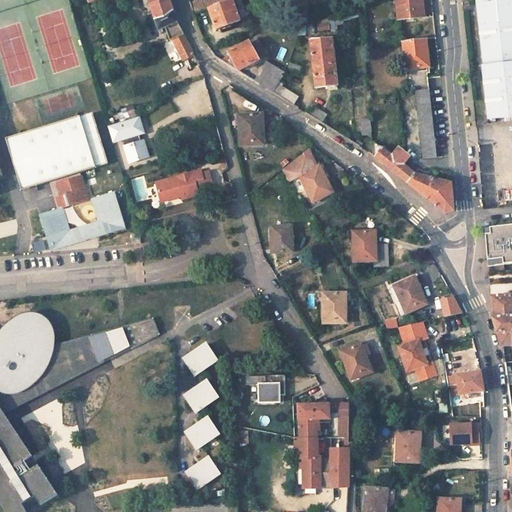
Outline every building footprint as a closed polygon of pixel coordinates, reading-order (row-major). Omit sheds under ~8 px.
[(143,0),(146,6),(148,5),(159,31),(165,29),(166,33),(169,40),(172,40),(183,59),(193,54),(178,25),(176,20),(169,0),(143,0)] [(203,0),(188,6),(191,15),(207,9),(232,0),(203,0)] [(240,0),(232,0),(207,9),(215,30),(247,18),(240,0)] [(423,17),(421,0),(396,0),(399,19),(423,17)] [(511,116),(511,0),(483,0),(476,1),(484,64),(481,64),(487,114),(500,113),(501,118),(511,116)] [(331,39),(311,41),(317,88),(337,85),(331,39)] [(429,73),(425,39),(403,42),(408,75),(429,73)] [(258,60),(248,43),(229,54),(232,60),(226,64),(232,68),(238,71),(258,60)] [(263,87),(272,93),(275,95),(280,98),(286,90),(278,84),(286,73),(272,65),(259,84),(263,87)] [(288,72),(298,76),(300,68),(290,65),(288,72)] [(297,97),(286,90),(280,98),(292,105),(297,97)] [(432,117),(429,90),(416,92),(424,158),(437,157),(432,117)] [(326,115),(313,107),(308,115),(315,119),(321,123),(326,115)] [(109,164),(93,112),(7,138),(22,190),(109,164)] [(262,115),(243,116),(243,130),(240,131),(241,145),(261,145),(261,129),(263,129),(262,115)] [(147,158),(139,134),(143,133),(138,119),(110,128),(114,142),(123,139),(130,163),(147,158)] [(370,119),(362,120),(363,135),(371,134),(370,119)] [(375,142),(372,142),(373,156),(393,171),(445,214),(454,212),(451,184),(414,174),(403,164),(409,156),(399,148),(392,156),(375,142)] [(303,153),(281,170),(286,177),(295,172),(297,176),(299,175),(312,201),(313,201),(313,202),(331,193),(331,192),(324,179),(326,178),(319,165),(315,167),(311,159),(307,161),(303,153)] [(202,170),(207,186),(215,184),(211,168),(202,170)] [(183,195),(184,198),(201,194),(200,191),(207,189),(207,186),(202,170),(158,181),(163,200),(183,195)] [(297,176),(295,172),(286,177),(288,181),(297,176)] [(91,201),(85,181),(83,175),(62,181),(66,194),(61,196),(57,197),(61,210),(66,209),(91,201)] [(66,194),(62,181),(57,183),(61,196),(66,194)] [(128,228),(117,193),(91,201),(97,221),(71,229),(66,209),(61,210),(40,216),(47,239),(50,248),(51,251),(86,241),(126,229),(128,228)] [(291,227),(272,227),(272,237),(275,237),(275,253),(292,252),(291,227)] [(511,229),(495,231),(496,247),(494,247),(496,262),(495,262),(496,270),(511,268),(511,229)] [(375,231),(356,232),(357,246),(354,247),(354,261),(374,261),(374,267),(388,267),(387,245),(376,245),(375,231)] [(139,233),(131,234),(132,244),(141,244),(140,233),(139,233)] [(50,248),(47,239),(32,243),(35,253),(50,248)] [(421,291),(414,278),(397,286),(403,299),(401,301),(407,314),(425,305),(419,292),(421,291)] [(346,294),(326,294),(326,308),(324,308),(323,323),(344,323),(344,308),(346,308),(346,294)] [(511,295),(490,297),(491,307),(492,317),(496,333),(511,331),(511,295)] [(437,300),(441,318),(457,315),(454,297),(437,300)] [(2,412),(38,394),(26,387),(32,383),(37,379),(41,374),(44,368),(47,363),(49,357),(51,352),(52,346),(52,340),(50,330),(47,324),(41,319),(34,317),(25,317),(18,320),(11,324),(5,330),(0,335),(0,508),(2,511),(25,511),(25,510),(29,508),(28,505),(32,503),(34,505),(38,502),(41,506),(57,496),(38,466),(35,468),(30,459),(32,457),(2,412)] [(157,336),(150,319),(91,335),(101,361),(130,345),(131,349),(157,336)] [(418,340),(421,348),(426,346),(423,339),(427,338),(421,322),(398,327),(404,345),(418,340)] [(500,346),(502,346),(511,346),(511,331),(496,333),(500,346)] [(101,361),(91,335),(52,346),(51,352),(49,357),(47,363),(44,368),(41,374),(37,379),(32,383),(26,387),(38,394),(101,361)] [(421,348),(418,340),(404,345),(398,347),(406,371),(415,368),(427,364),(424,357),(421,348)] [(210,351),(205,345),(190,357),(191,359),(194,363),(189,367),(194,374),(200,370),(201,373),(217,361),(213,355),(214,354),(214,353),(213,352),(212,351),(210,351)] [(367,359),(362,345),(344,351),(348,365),(346,366),(351,381),(370,373),(365,360),(367,359)] [(424,357),(429,355),(426,346),(421,348),(424,357)] [(427,364),(415,368),(419,380),(436,374),(429,355),(424,357),(427,364)] [(194,363),(191,359),(186,363),(189,367),(194,363)] [(477,372),(457,375),(460,396),(484,392),(482,379),(481,370),(477,370),(477,372)] [(283,384),(283,375),(265,376),(265,384),(259,385),(259,403),(280,402),(279,384),(283,384)] [(210,388),(206,383),(190,394),(192,396),(195,401),(189,405),(195,412),(200,408),(202,410),(218,399),(213,393),(214,391),(214,390),(214,389),(212,388),(210,388)] [(195,401),(192,396),(186,400),(189,405),(195,401)] [(347,404),(339,405),(340,426),(348,426),(347,404)] [(303,489),(333,487),(348,486),(348,455),(339,456),(318,456),(316,420),(329,419),(328,405),(297,405),(300,460),(302,460),(303,489)] [(211,426),(207,420),(191,432),(192,434),(196,438),(190,442),(196,449),(201,445),(202,448),(218,436),(214,431),(215,430),(215,429),(215,427),(213,426),(211,426)] [(445,424),(446,448),(478,446),(477,423),(445,424)] [(348,426),(340,426),(339,456),(348,455),(348,426)] [(421,433),(401,432),(400,447),(398,447),(397,461),(418,462),(418,448),(420,448),(421,433)] [(196,438),(192,434),(187,437),(190,442),(196,438)] [(212,463),(208,458),(192,469),(193,471),(196,475),(191,479),(196,487),(202,483),(203,485),(219,474),(215,468),(216,466),(216,465),(215,464),(214,463),(213,463),(212,463)] [(196,475),(193,471),(188,475),(191,479),(196,475)] [(388,490),(369,488),(366,502),(364,501),(362,511),(383,511),(384,503),(386,503),(388,490)] [(460,511),(461,500),(442,499),(440,511),(460,511)]
